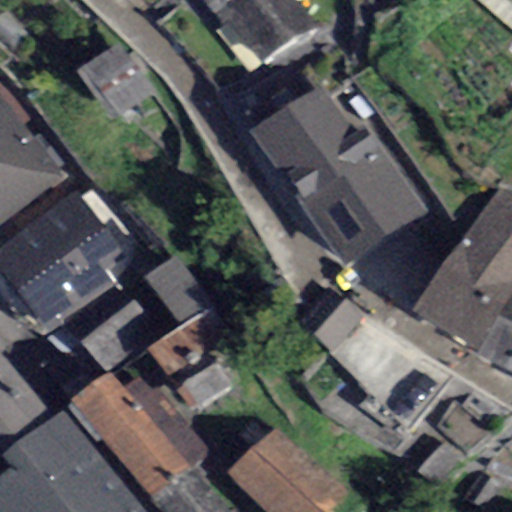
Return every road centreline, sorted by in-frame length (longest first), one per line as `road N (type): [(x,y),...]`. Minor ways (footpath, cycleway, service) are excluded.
road 1 (residential): [(105,0),(148,44),(310,258),(370,309),(511,397)]
road 2 (residential): [(150,511),(0,319)]
